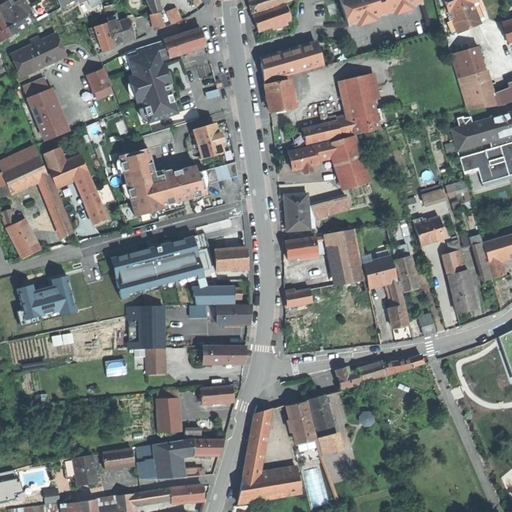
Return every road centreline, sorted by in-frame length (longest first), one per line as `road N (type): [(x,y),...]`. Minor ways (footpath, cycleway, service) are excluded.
road 1 (residential): [(259,201),(0,267)]
road 2 (residential): [(511,312),(426,346),(254,377)]
road 3 (residential): [(230,14),(259,201)]
road 4 (residential): [(259,201),(267,285),(254,377)]
road 5 (residential): [(230,14),(102,57)]
